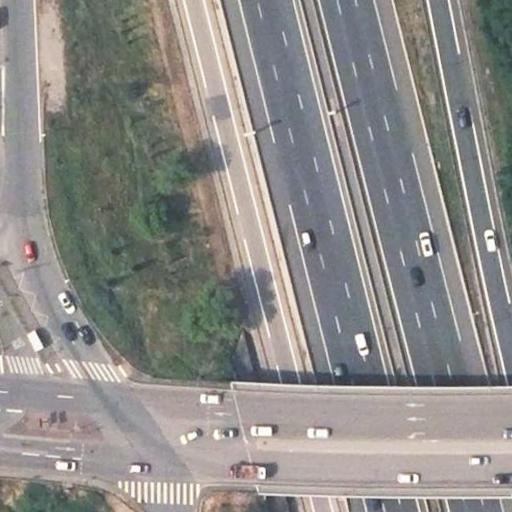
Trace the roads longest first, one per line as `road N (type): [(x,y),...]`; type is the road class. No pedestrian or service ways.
road 1 (motorway): [(481,511),(348,0)]
road 2 (motorway): [(266,0),(396,511)]
road 3 (trunk): [(192,0),(321,511)]
road 4 (primary): [(511,417),(113,405)]
road 5 (trunk): [(511,357),(439,0)]
road 6 (primary): [(152,464),(511,470)]
road 7 (primary): [(18,0),(20,221)]
road 8 (primary): [(20,221),(52,306),(113,405)]
road 9 (tertiary): [(0,450),(152,464)]
